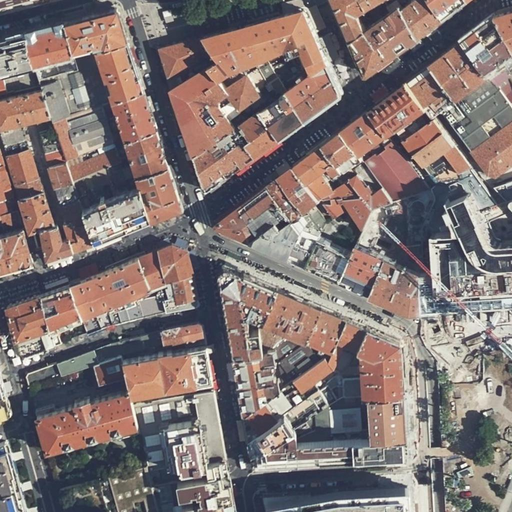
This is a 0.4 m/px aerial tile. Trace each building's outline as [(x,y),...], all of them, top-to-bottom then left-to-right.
[(400,2),(398,0),(335,0),(351,36),(369,24),(365,16),(369,13),(366,7),(375,0),(388,0),(393,7),(400,2)] [(433,0),(398,0),(400,2),(419,36),(428,30),(444,18),(433,0)] [(433,0),(444,18),(459,7),(468,0),(433,0)] [(369,24),(351,36),(367,73),(370,73),(394,55),(419,36),(400,2),(393,7),(369,24)] [(93,12),(64,19),(75,56),(82,54),(127,38),(117,7),(115,6),(93,12)] [(239,25),(231,28),(253,63),(255,62),(256,64),(254,65),(271,90),(275,87),(283,94),(288,90),(285,86),(316,64),(318,68),(330,60),(318,33),(307,9),(305,7),(239,25)] [(511,9),(495,14),(511,42),(511,9)] [(163,12),(166,24),(175,22),(171,10),(163,12)] [(469,33),(464,37),(490,74),(496,83),(501,89),(511,103),(511,104),(511,42),(495,14),(485,22),(469,33)] [(75,56),(64,19),(44,24),(24,30),(40,78),(78,64),(75,56)] [(253,63),(231,28),(207,34),(222,59),(211,66),(222,81),(241,108),(263,93),(246,65),(253,63)] [(40,78),(24,30),(10,34),(0,36),(0,63),(8,92),(9,93),(43,85),(40,78)] [(187,40),(162,47),(175,89),(211,66),(222,59),(207,34),(187,40)] [(490,74),(464,37),(450,48),(431,62),(457,99),(490,74)] [(137,68),(127,38),(82,54),(98,104),(144,88),(137,68)] [(82,54),(75,56),(78,64),(40,78),(43,85),(44,89),(52,113),(53,117),(54,119),(98,104),(82,54)] [(343,90),(330,60),(318,68),(288,90),(307,119),(317,111),(343,93),(343,90)] [(457,99),(431,62),(424,67),(412,76),(408,80),(434,115),(438,112),(442,109),(448,118),(496,83),(490,74),(457,99)] [(0,93),(8,92),(0,63),(0,93)] [(211,66),(175,89),(179,101),(196,155),(236,127),(211,90),(222,81),(211,66)] [(434,115),(408,80),(390,93),(375,104),(370,108),(389,132),(396,127),(415,152),(445,130),(434,115)] [(116,141),(156,127),(146,96),(144,88),(98,104),(54,119),(67,158),(116,141)] [(52,113),(44,89),(0,98),(0,129),(15,181),(38,174),(22,120),(52,113)] [(463,137),(511,103),(501,89),(452,124),(463,137)] [(294,128),(307,119),(288,90),(283,94),(262,109),(282,137),(294,128)] [(389,132),(370,108),(358,117),(343,128),(364,159),(368,165),(380,181),(383,187),(394,202),(431,188),(389,132)] [(236,127),(257,155),(272,144),(282,137),(262,109),(236,127)] [(49,164),(67,158),(54,119),(53,117),(36,120),(49,164)] [(511,163),(511,122),(472,151),(489,173),(496,175),(511,163)] [(136,173),(168,163),(162,145),(156,127),(116,141),(121,155),(128,153),(136,173)] [(230,175),(257,155),(236,127),(196,155),(207,191),(208,191),(230,175)] [(364,159),(343,128),(338,132),(324,142),(346,173),(354,167),(364,159)] [(472,166),(445,130),(415,152),(438,182),(472,166)] [(116,141),(67,158),(94,240),(122,230),(151,218),(136,173),(132,174),(130,165),(124,167),(121,155),(116,141)] [(346,173),(324,142),(312,152),(295,165),(321,200),(334,201),(333,199),(340,196),(344,202),(346,201),(346,198),(348,198),(348,197),(351,197),(352,198),(363,196),(351,179),(335,190),(328,180),(336,175),(341,183),(349,178),(346,173)] [(0,202),(14,200),(0,151),(0,202)] [(90,242),(94,240),(67,158),(49,164),(66,218),(63,220),(69,236),(73,249),(90,242)] [(175,184),(168,163),(136,173),(151,218),(157,216),(177,208),(180,207),(181,203),(175,184)] [(321,200),(295,165),(288,170),(280,176),(304,209),(306,212),(322,232),(327,221),(313,203),(318,200),(319,201),(321,200)] [(380,181),(368,165),(363,169),(375,185),(380,181)] [(511,237),(497,239),(490,221),(506,212),(472,166),(438,182),(450,201),(449,221),(436,228),(439,270),(423,270),(425,307),(482,304),(511,301),(511,237)] [(354,167),(346,173),(349,178),(351,179),(363,196),(373,210),(394,202),(383,187),(373,194),(371,191),(373,190),(369,184),(367,185),(354,167)] [(54,222),(38,174),(15,181),(25,214),(29,229),(40,226),(54,222)] [(304,209),(280,176),(275,180),(270,183),(295,216),(304,209)] [(295,216),(270,183),(238,207),(226,217),(218,222),(220,225),(236,232),(251,239),(285,213),(290,220),(295,216)] [(351,251),(341,278),(413,308),(425,307),(423,270),(416,250),(436,194),(432,186),(431,188),(394,202),(373,210),(364,227),(351,251)] [(334,201),(321,200),(324,202),(323,203),(327,209),(328,208),(334,216),(348,207),(364,227),(373,210),(363,196),(352,198),(351,197),(348,197),(348,198),(346,198),(346,201),(344,202),(340,196),(333,199),(334,201)] [(0,224),(3,224),(4,226),(22,221),(20,215),(16,199),(14,200),(0,202),(0,224)] [(306,212),(304,209),(295,216),(290,220),(301,230),(290,255),(307,263),(321,235),(322,232),(305,225),(306,222),(301,218),(306,212)] [(285,213),(251,239),(271,247),(290,255),(301,230),(290,220),(285,213)] [(46,258),(73,249),(69,236),(63,237),(58,221),(54,222),(40,226),(41,232),(46,258)] [(34,261),(23,227),(0,233),(0,270),(4,269),(34,261)] [(321,235),(307,263),(324,270),(341,278),(351,251),(321,238),(322,235),(321,235)] [(172,241),(138,255),(152,288),(164,284),(168,311),(174,310),(197,306),(199,302),(196,271),(188,249),(180,245),(172,241)] [(116,264),(70,281),(83,316),(89,333),(108,326),(118,323),(112,305),(121,301),(131,297),(133,303),(137,318),(168,311),(164,284),(152,288),(138,255),(116,264)] [(260,318),(276,286),(224,263),(218,269),(225,314),(226,320),(245,317),(244,312),(260,318)] [(83,316),(70,281),(47,290),(42,292),(40,292),(56,345),(64,342),(62,339),(66,338),(63,329),(59,330),(58,326),(83,316)] [(304,335),(320,305),(286,290),(276,286),(260,318),(304,335)] [(56,345),(40,292),(7,304),(16,333),(22,355),(25,356),(56,345)] [(128,321),(137,318),(133,303),(131,297),(121,301),(124,308),(128,321)] [(112,305),(118,323),(128,321),(124,308),(121,301),(112,305)] [(357,346),(367,325),(342,315),(320,305),(304,335),(302,338),(329,351),(294,379),(302,389),(313,380),(333,366),(342,370),(347,365),(356,346),(357,346)] [(245,317),(226,320),(232,349),(233,354),(261,350),(258,332),(257,325),(246,327),(245,317)] [(199,323),(181,326),(184,339),(205,333),(203,324),(201,323),(199,323)] [(383,332),(367,325),(357,346),(356,346),(347,365),(342,370),(326,383),(327,384),(320,390),(331,408),(343,395),(403,391),(401,369),(400,340),(383,332)] [(161,330),(150,332),(154,347),(182,340),(184,339),(181,326),(166,329),(161,330)] [(258,332),(261,350),(266,349),(267,346),(274,344),(281,337),(265,331),(263,333),(258,332)] [(150,332),(140,335),(144,350),(154,347),(150,332)] [(205,333),(184,339),(182,340),(183,346),(187,345),(187,349),(124,359),(127,374),(130,388),(132,394),(142,393),(192,383),(213,379),(209,361),(205,333)] [(281,337),(274,344),(277,343),(279,352),(274,354),(294,379),(329,351),(302,338),(299,341),(286,337),(285,333),(281,337)] [(135,336),(130,338),(134,353),(144,350),(140,335),(135,336)] [(130,338),(121,340),(125,355),(134,353),(130,338)] [(125,355),(121,340),(111,342),(115,358),(123,356),(125,355)] [(115,358),(111,342),(97,348),(100,362),(115,358)] [(261,350),(233,354),(238,386),(243,415),(280,389),(274,354),(279,352),(277,343),(274,344),(267,346),(266,349),(261,350)] [(90,350),(81,353),(85,367),(93,364),(100,362),(97,348),(90,350)] [(81,353),(72,357),(75,370),(85,367),(81,353)] [(123,356),(115,358),(100,362),(93,364),(99,383),(127,374),(124,359),(123,356)] [(72,357),(57,362),(61,375),(75,370),(72,357)] [(57,362),(49,365),(52,377),(61,375),(57,362)] [(52,377),(49,365),(29,373),(27,375),(30,385),(52,377)] [(225,447),(213,379),(192,383),(205,450),(225,447)] [(244,421),(248,440),(300,408),(309,395),(318,388),(313,380),(302,389),(294,379),(280,389),(243,415),(244,421)] [(485,407),(501,406),(501,382),(485,382),(485,407)] [(153,484),(229,471),(227,462),(225,447),(205,450),(192,383),(142,393),(150,431),(141,433),(148,463),(153,484)] [(55,404),(37,409),(43,429),(48,447),(112,430),(114,438),(140,431),(132,394),(130,388),(91,398),(90,395),(75,400),(74,402),(56,407),(55,404)] [(250,454),(255,451),(297,427),(331,408),(320,390),(318,388),(309,395),(300,408),(248,440),(249,445),(250,454)] [(404,410),(403,391),(343,395),(331,408),(297,427),(298,441),(338,439),(406,435),(404,410)] [(6,392),(0,394),(0,416),(11,412),(7,398),(6,392)] [(132,394),(140,431),(141,433),(150,431),(142,393),(132,394)] [(277,462),(285,461),(299,460),(299,458),(298,441),(297,427),(255,451),(256,454),(262,458),(269,462),(277,462)] [(299,458),(299,460),(306,460),(331,458),(362,456),(397,454),(406,444),(406,435),(338,439),(299,458)] [(298,441),(299,458),(338,439),(298,441)] [(0,511),(24,511),(25,511),(11,462),(5,441),(0,442),(0,511)] [(159,511),(153,484),(148,463),(59,488),(66,511),(159,511)] [(235,511),(231,484),(229,471),(153,484),(159,511),(235,511)] [(266,511),(409,511),(408,485),(383,487),(349,489),(340,489),(311,495),(310,492),(264,494),(265,503),(266,511)]
